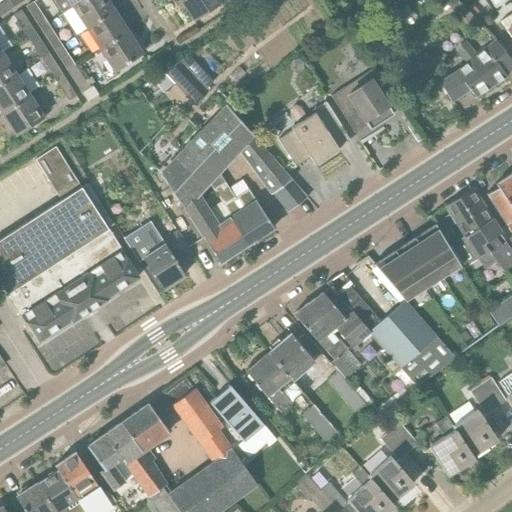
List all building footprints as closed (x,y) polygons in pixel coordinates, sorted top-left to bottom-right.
[(0,5),(0,16),(13,8),(8,0),(0,5)] [(86,29),(115,11),(107,0),(84,0),(72,8),(86,29)] [(219,0),(179,0),(193,21),(222,3),(219,0)] [(40,28),(47,23),(34,2),(26,7),(40,28)] [(474,31),(480,26),(464,8),(457,13),(474,31)] [(27,37),(35,32),(21,10),(13,16),(27,37)] [(100,51),(129,32),(115,11),(86,29),(100,51)] [(506,30),(511,38),(511,14),(501,21),(507,29),(506,30)] [(211,43),(222,60),(262,34),(251,17),(211,43)] [(54,50),(61,45),(47,23),(40,28),(54,50)] [(40,58),(48,53),(35,32),(27,37),(40,58)] [(129,32),(100,51),(114,72),(143,54),(129,32)] [(469,89),(475,97),(476,98),(507,78),(506,76),(511,70),(511,60),(505,53),(503,51),(504,50),(495,40),(456,72),(458,75),(442,89),(453,102),(469,89)] [(67,71),(75,66),(61,45),(54,50),(67,71)] [(0,85),(16,75),(2,53),(0,54),(0,85)] [(54,79),(62,74),(48,53),(40,58),(54,79)] [(210,91),(181,61),(166,75),(194,105),(210,91)] [(81,93),(89,88),(75,66),(67,71),(81,93)] [(374,69),(331,97),(355,134),(367,126),(370,130),(394,115),(386,103),(393,98),(374,69)] [(69,102),(76,97),(62,74),(54,79),(69,102)] [(0,112),(1,115),(30,96),(16,75),(0,85),(0,112)] [(30,96),(1,115),(15,136),(44,118),(30,96)] [(334,142),(346,134),(326,103),(313,111),(314,114),(291,128),(293,130),(278,140),(295,167),(310,158),(315,165),(339,150),(334,142)] [(203,237),(219,264),(247,245),(273,229),(240,178),(228,186),(225,183),(224,183),(219,176),(239,154),(271,195),(274,193),(284,206),(303,193),(253,136),(227,106),(224,108),(180,152),(160,172),(172,192),(183,209),(184,209),(203,237)] [(81,187),(56,147),(35,161),(61,201),(81,187)] [(503,219),(508,229),(511,234),(511,174),(496,185),(498,188),(487,195),(503,219)] [(105,300),(104,299),(137,278),(121,251),(81,187),(61,201),(47,210),(14,231),(0,239),(0,282),(38,342),(71,320),(72,322),(105,300)] [(511,265),(511,248),(500,233),(501,232),(493,219),(473,189),(459,198),(478,228),(476,230),(498,262),(504,271),(511,265)] [(486,269),(498,262),(476,230),(478,228),(459,198),(445,207),(463,237),(477,260),(478,259),(486,269)] [(406,302),(460,267),(435,226),(373,266),(405,300),(406,302)] [(142,258),(143,257),(163,288),(184,275),(176,263),(191,253),(177,232),(158,243),(161,246),(155,250),(141,227),(128,236),(142,258)] [(352,349),(371,333),(369,332),(339,296),(331,287),(323,293),(323,294),(294,314),(334,360),(331,363),(338,372),(345,380),(362,365),(340,340),(339,341),(331,332),(335,329),(352,349)] [(339,296),(369,332),(380,323),(349,288),(339,296)] [(371,333),(393,360),(417,387),(455,358),(436,337),(437,337),(406,302),(405,302),(404,302),(380,323),(369,332),(371,333)] [(499,326),(511,316),(511,309),(507,302),(490,313),(499,326)] [(268,354),(288,378),(311,358),(300,346),(309,339),(300,328),(292,334),(291,334),(280,343),(279,341),(271,348),(272,350),(268,354)] [(289,402),(301,392),(288,378),(268,354),(246,372),(276,407),(286,399),(289,402)] [(417,387),(393,360),(386,365),(406,386),(376,409),(374,406),(368,399),(368,398),(359,387),(354,391),(372,413),(377,419),(417,387)] [(372,413),(354,391),(345,380),(338,372),(326,380),(354,413),(355,412),(363,421),(372,413)] [(481,385),(496,408),(506,402),(491,378),(481,385)] [(166,394),(173,405),(194,390),(186,379),(165,393),(166,394)] [(485,415),(496,408),(481,385),(470,392),(485,415)] [(265,427),(231,387),(210,405),(244,445),(265,427)] [(194,390),(173,405),(172,405),(213,462),(172,490),(152,462),(155,460),(148,450),(169,435),(168,433),(169,432),(148,404),(104,435),(127,469),(158,511),(221,511),(258,486),(233,450),(234,449),(220,430),(222,429),(194,390)] [(325,442),(337,432),(313,405),(301,415),(325,442)] [(452,427),(473,456),(497,440),(478,410),(452,427)] [(475,460),(473,456),(452,427),(446,417),(435,424),(444,437),(430,447),(449,477),(475,460)] [(390,432),(408,453),(417,445),(399,423),(390,432)] [(398,461),(408,453),(390,432),(380,439),(398,461)] [(120,474),(127,469),(104,435),(87,446),(103,469),(100,472),(113,490),(125,481),(120,474)] [(93,503),(103,496),(75,453),(55,466),(58,471),(66,481),(86,511),(94,511),(87,501),(90,499),(93,503)] [(370,480),(391,503),(414,484),(390,457),(367,477),(370,480)] [(86,511),(66,481),(58,471),(39,484),(57,511),(86,511)] [(337,511),(320,491),(304,474),(293,483),(309,501),(310,499),(321,511),(337,511)] [(387,511),(394,506),(391,503),(370,480),(347,499),(358,511),(387,511)] [(337,511),(338,511),(347,504),(329,483),(320,491),(337,511)] [(57,511),(39,484),(16,498),(24,511),(57,511)]
